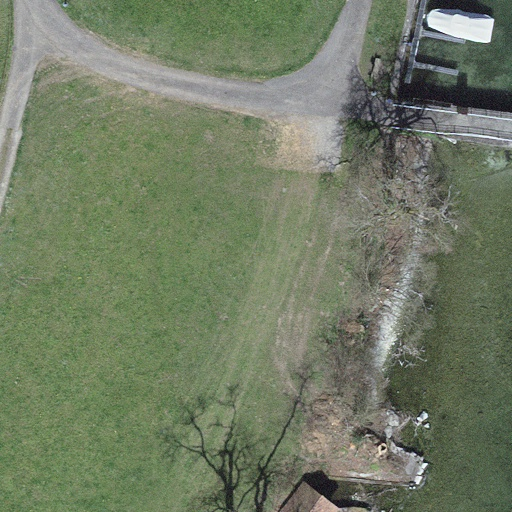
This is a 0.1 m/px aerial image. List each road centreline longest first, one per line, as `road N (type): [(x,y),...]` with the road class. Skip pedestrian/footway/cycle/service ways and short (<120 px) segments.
road 1 (track): [(35,0),(99,57),(183,86),(296,101),(338,89),(353,0)]
road 2 (track): [(38,6),(0,140)]
